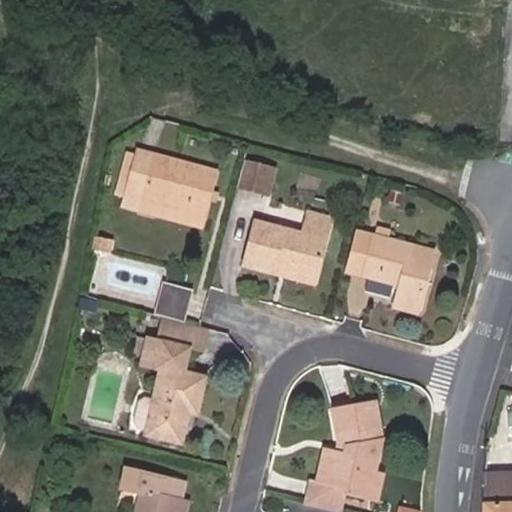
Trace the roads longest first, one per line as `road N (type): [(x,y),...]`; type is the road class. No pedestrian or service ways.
road 1 (residential): [(467,383),(352,346),(318,349),(283,365),(262,406),(239,511)]
road 2 (residential): [(511,244),(467,383)]
road 3 (residential): [(467,383),(453,511)]
